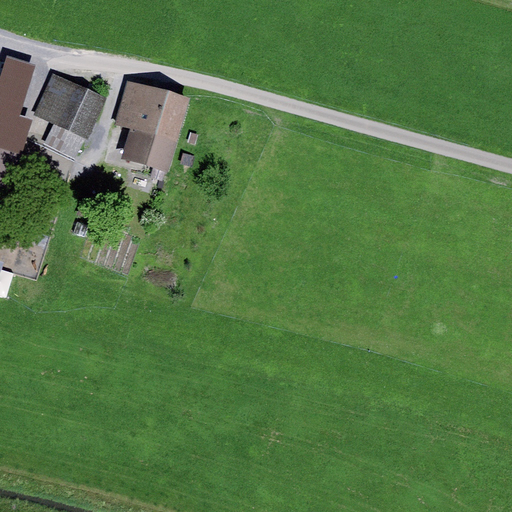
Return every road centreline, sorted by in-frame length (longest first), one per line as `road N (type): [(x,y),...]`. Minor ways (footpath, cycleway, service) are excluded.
road 1 (track): [(511,166),(126,66)]
road 2 (track): [(126,66),(99,146),(79,168),(63,170),(36,151),(12,126),(0,87)]
road 3 (track): [(126,66),(0,66)]
